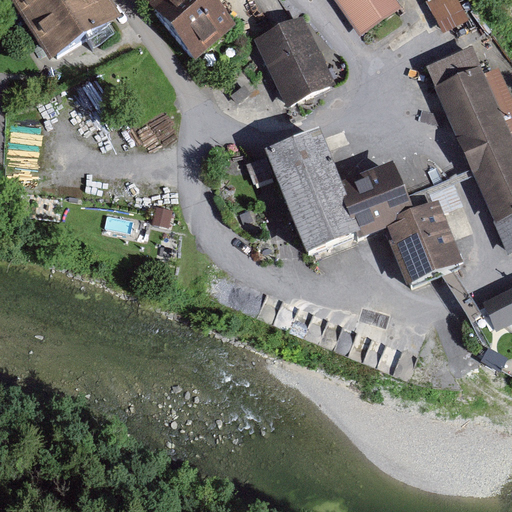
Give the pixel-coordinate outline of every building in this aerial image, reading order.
[(119,27),(102,0),(2,0),(47,71),(119,27)] [(196,65),(236,34),(209,0),(156,0),(149,6),(196,65)] [(407,7),(401,0),(334,0),(363,39),(407,7)] [(429,0),(445,35),(475,22),(464,0),(429,0)] [(287,113),(340,88),(309,22),(256,47),(287,113)] [(511,146),(472,58),(431,77),(510,253),(511,252),(511,146)] [(411,290),(459,271),(428,194),(404,203),(392,172),(339,193),(317,141),(270,160),(310,259),(386,228),(411,290)] [(511,323),(511,298),(492,309),(502,329),(511,323)]
